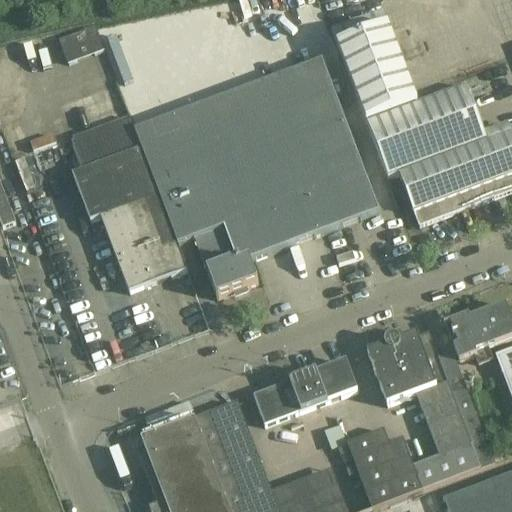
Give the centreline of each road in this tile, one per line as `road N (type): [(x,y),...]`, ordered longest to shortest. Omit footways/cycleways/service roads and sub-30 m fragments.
road 1 (unclassified): [(511,258),(57,430)]
road 2 (unclassified): [(57,430),(15,320),(0,304)]
